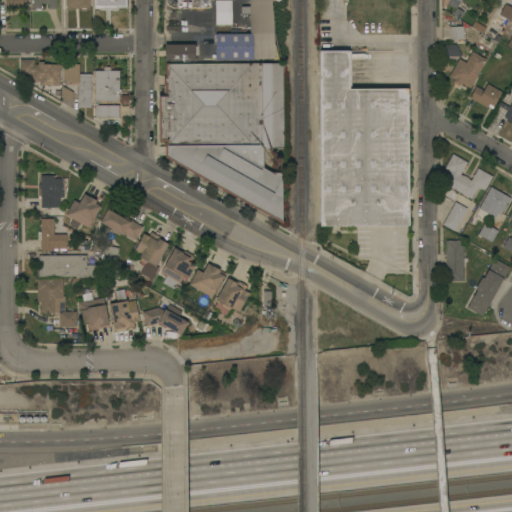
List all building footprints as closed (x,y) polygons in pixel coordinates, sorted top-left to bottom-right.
[(27,0),(27,9),(5,9),(5,0),(27,0)] [(56,0),(56,9),(48,9),(48,4),(41,4),(41,9),(33,9),(33,0),(56,0)] [(89,0),(89,9),(66,9),(66,0),(89,0)] [(126,0),(126,7),(115,7),(115,9),(95,9),(95,0),(126,0)] [(274,0),(275,1),(271,1),(271,5),(272,5),(272,11),(273,11),(274,37),(278,59),(273,60),(273,58),(252,59),(253,59),(216,60),(215,34),(250,33),(249,0),(274,0)] [(451,0),(457,0),(461,2),(457,8),(464,12),(459,19),(451,14),(455,9),(448,5),(451,0)] [(505,4),(506,4),(507,3),(511,6),(511,15),(509,20),(508,20),(504,27),(495,22),(496,21),(492,19),(495,13),(499,15),(505,4)] [(493,24),(504,30),(498,42),(486,35),(493,24)] [(449,26),(463,26),(463,39),(449,39),(449,26)] [(194,44),(194,52),(196,52),(196,55),(195,55),(195,60),(164,61),(164,44),(194,44)] [(444,56),(444,44),(455,44),(461,56),(444,56)] [(350,50),(351,89),(407,89),(408,226),(320,226),(319,51),(350,50)] [(460,83),(459,86),(452,82),(454,79),(449,76),(459,59),(465,62),(472,52),(486,60),(470,88),(460,83)] [(39,81),(29,81),(29,74),(19,74),(19,59),(33,59),(33,64),(38,64),(38,62),(43,62),(43,64),(50,64),(59,64),(59,85),(39,86),(39,81)] [(283,148),(262,148),(262,168),(272,173),(281,173),(282,224),(165,158),(165,144),(166,144),(166,141),(158,141),(158,95),(165,95),(165,86),(163,86),(163,77),(165,77),(165,63),(169,63),(169,64),(282,63),(283,148)] [(90,107),(78,107),(78,82),(63,82),(63,64),(79,64),(79,74),(90,74),(90,107)] [(119,101),(94,101),(94,70),(102,70),(102,67),(111,67),(111,71),(119,71),(119,101)] [(469,98),(475,86),(483,91),(487,84),(501,92),(492,109),(488,106),(487,108),(469,98)] [(73,103),(61,97),(62,86),(73,92),(73,103)] [(511,121),(504,117),(507,111),(498,105),(500,102),(509,107),(511,101),(511,121)] [(119,117),(94,117),(94,105),(95,105),(95,104),(97,104),(97,105),(119,105),(119,117)] [(467,197),(464,196),(465,196),(444,184),(450,172),(447,170),(444,168),(452,154),(467,162),(463,168),(464,169),(462,171),(461,171),(460,174),(463,176),(463,175),(468,178),(467,179),(470,180),(472,177),(473,174),(474,174),(477,168),(492,176),(484,190),(480,188),(480,189),(477,188),(471,199),(467,197)] [(53,175),(53,178),(63,178),(63,197),(59,197),(59,207),(41,207),(41,189),(38,189),(38,184),(40,184),(40,175),(53,175)] [(495,216),(495,218),(478,208),(490,187),(510,198),(509,202),(507,201),(501,213),(495,216)] [(73,200),(78,203),(83,194),(101,204),(88,228),(80,223),(77,229),(69,224),(72,219),(65,215),(73,200)] [(454,231),(442,224),(455,202),(466,208),(454,231)] [(107,209),(122,217),(123,216),(142,227),(135,240),(123,234),(122,235),(99,222),(107,209)] [(53,219),(53,234),(66,234),(66,248),(53,248),(53,251),(40,251),(40,219),(53,219)] [(491,242),(489,241),(485,247),(480,244),(483,238),(478,234),(484,223),(497,231),(491,242)] [(155,266),(158,267),(151,279),(140,273),(145,263),(140,260),(139,259),(140,258),(139,257),(139,256),(132,252),(143,234),(148,237),(151,232),(168,242),(155,266)] [(511,239),(511,252),(502,247),(508,237),(511,239)] [(446,281),(445,240),(462,240),(463,281),(446,281)] [(74,278),(74,276),(39,276),(38,256),(86,255),(86,265),(99,265),(103,245),(118,248),(116,260),(122,263),(119,270),(115,268),(115,272),(107,271),(99,278),(74,278)] [(177,282),(173,289),(162,283),(166,276),(160,272),(175,247),(184,252),(185,251),(193,256),(190,261),(188,260),(188,261),(195,265),(183,285),(177,282)] [(482,316),(467,307),(477,290),(475,289),(481,277),(483,278),(494,259),(509,267),(482,316)] [(197,270),(202,273),(207,263),(219,270),(219,271),(225,274),(211,297),(188,285),(197,270)] [(231,308),(231,309),(230,309),(228,310),(221,306),(221,304),(215,300),(228,276),(246,286),(244,290),(249,293),(248,296),(247,296),(238,312),(231,308)] [(62,297),(64,297),(64,312),(76,311),(76,327),(59,327),(59,313),(40,313),(40,302),(37,302),(37,279),(62,279),(62,297)] [(271,309),(263,309),(263,292),(270,291),(271,309)] [(104,305),(107,324),(108,324),(108,327),(97,329),(98,329),(89,331),(87,324),(81,325),(77,302),(82,301),(81,294),(91,292),(92,300),(103,298),(104,305)] [(116,303),(118,300),(125,299),(126,302),(134,300),(138,319),(139,321),(133,323),(133,327),(114,331),(114,329),(113,329),(109,304),(116,303)] [(164,309),(187,322),(180,335),(166,327),(165,329),(157,324),(158,324),(157,323),(146,326),(142,312),(158,307),(163,311),(164,309)]
